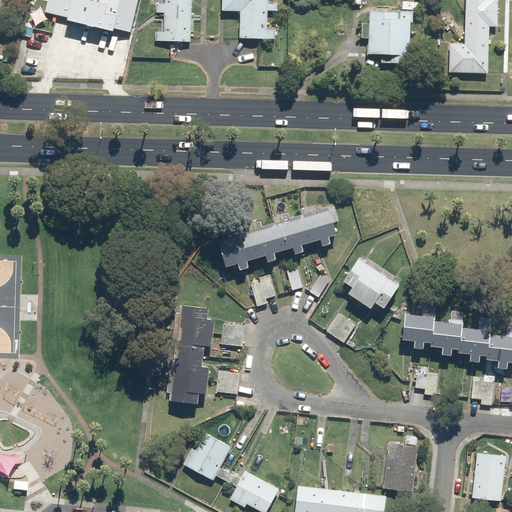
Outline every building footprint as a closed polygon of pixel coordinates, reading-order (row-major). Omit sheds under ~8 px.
[(52,0),(50,10),(71,15),(70,20),(117,31),(118,27),(133,31),(139,0),(52,0)] [(164,0),(164,5),(156,5),(155,14),(164,14),(163,33),(155,33),(155,42),(163,43),(190,43),(191,0),(164,0)] [(267,5),(267,0),(221,0),(221,11),(240,12),(239,39),(274,40),(275,31),(266,31),(267,11),(278,12),(278,5),(267,5)] [(497,0),(465,0),(464,45),(449,44),(449,73),(463,73),(487,74),(488,27),(497,28),(497,0)] [(386,13),(369,13),(368,24),(361,24),(361,39),(368,40),(367,55),(381,56),(380,64),(408,65),(410,23),(412,24),(412,12),(386,11),(386,13)] [(336,235),(329,211),(328,206),(316,210),(318,214),(303,219),(301,214),(289,218),(290,222),(218,243),(225,267),(238,263),(240,271),(248,268),(246,261),(265,255),(268,262),(276,260),(274,253),(292,248),(294,255),(303,252),(301,245),(320,240),(322,247),(331,244),(328,237),(336,235)] [(397,287),(357,261),(342,283),(351,289),(347,295),(369,310),(373,304),(382,310),(397,287)] [(296,268),(286,271),(293,292),(302,289),(296,268)] [(322,274),(310,293),(317,297),(329,279),(322,274)] [(261,283),(251,286),(257,307),(267,304),(265,299),(275,297),(269,276),(259,278),(261,283)] [(169,403),(194,406),(196,406),(198,395),(205,396),(208,369),(201,368),(203,347),(210,348),(214,322),(207,321),(208,310),(181,307),(169,403)] [(434,322),(435,312),(424,311),(423,317),(403,315),(400,342),(413,343),(412,349),(422,350),(423,346),(440,348),(439,356),(449,357),(450,350),(457,350),(457,354),(469,355),(468,364),(478,365),(479,361),(496,362),(495,370),(504,371),(504,363),(511,363),(511,332),(504,332),(503,339),(489,338),(490,327),(477,326),(476,332),(461,331),(462,321),(448,320),(447,324),(434,322)] [(327,332),(343,343),(355,325),(338,314),(327,332)] [(222,344),(242,347),(244,327),(224,325),(222,344)] [(236,394),(239,375),(220,373),(218,392),(236,394)] [(417,373),(416,389),(428,390),(427,394),(436,395),(438,374),(417,373)] [(484,379),(472,378),(470,400),(479,400),(479,404),(491,405),(492,385),(483,384),(484,379)] [(213,480),(215,475),(236,486),(229,498),(244,506),(246,503),(262,511),(265,511),(278,488),(245,470),(240,478),(220,467),(230,447),(204,433),(187,466),(213,480)] [(417,447),(389,444),(384,489),(413,492),(417,447)] [(504,455),(475,453),(471,499),(500,502),(504,455)] [(298,487),(294,511),(383,511),(386,498),(298,487)]
